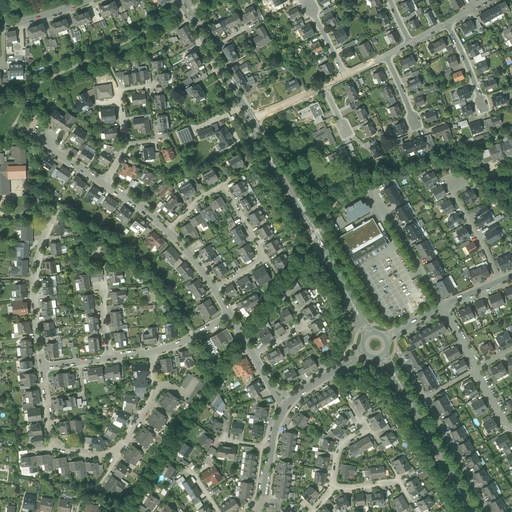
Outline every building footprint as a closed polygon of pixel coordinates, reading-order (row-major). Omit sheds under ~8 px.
[(401,3),(404,9),(411,6),(409,0),(401,3)] [(449,0),(455,10),(463,6),(459,0),(449,0)] [(114,2),(107,5),(111,14),(118,11),(114,2)] [(505,2),(498,5),(502,12),(509,9),(505,2)] [(103,17),(111,14),(107,5),(99,8),(103,17)] [(498,5),(492,8),(496,16),(502,12),(498,5)] [(246,13),(250,21),(250,20),(257,16),(258,16),(256,13),(255,10),(253,6),(245,10),(246,13)] [(412,6),(411,6),(404,9),(406,14),(414,11),(412,6)] [(288,12),(291,19),(296,17),(295,16),(300,14),(297,8),(288,12)] [(492,8),(486,12),(490,19),(496,16),(492,8)] [(378,20),(379,20),(387,16),(384,11),(383,12),(376,15),(378,20)] [(430,25),(436,22),(434,18),(431,12),(430,11),(424,14),(430,25)] [(88,12),(81,14),(84,23),(89,22),(92,21),(88,12)] [(484,23),(490,19),(486,12),(480,15),(484,23)] [(337,23),(336,22),(334,18),(331,13),(325,16),(326,17),(324,18),(327,24),(330,23),(332,26),(337,23)] [(79,25),(84,23),(81,14),(73,17),(76,26),(79,25)] [(238,14),(233,16),(236,23),(237,24),(241,22),(238,14)] [(389,22),(387,16),(379,20),(382,26),(383,25),(389,23),(389,22)] [(409,21),(413,30),(419,27),(416,18),(409,21)] [(66,19),(58,22),(61,31),(67,29),(69,28),(66,19)] [(477,19),(472,22),(475,28),(476,30),(482,27),(479,23),(477,19)] [(464,25),(460,27),(465,34),(471,30),(475,28),(472,22),(471,20),(467,22),(463,24),(464,25)] [(57,32),(61,31),(58,22),(51,24),(54,33),(57,32)] [(305,26),(303,22),(296,25),(295,26),(297,30),(301,28),(304,27),(305,26)] [(223,31),(223,30),(219,23),(215,25),(218,30),(219,33),(223,31)] [(43,24),(35,26),(38,35),(42,34),(46,33),(43,24)] [(314,33),(313,32),(310,25),(304,27),(301,28),(307,38),(311,36),(311,35),(314,33)] [(34,37),(38,35),(35,26),(27,29),(30,38),(34,37)] [(183,38),(184,37),(190,33),(187,28),(186,26),(178,31),(180,34),(181,33),(183,38)] [(256,45),(257,47),(258,47),(266,42),(267,43),(271,41),(262,26),(256,29),(260,36),(253,40),(256,45)] [(502,31),(504,35),(506,34),(510,32),(511,30),(511,26),(502,31)] [(301,28),(297,30),(300,37),(301,36),(304,40),(307,38),(301,28)] [(338,31),(333,33),(338,43),(348,38),(343,28),(338,31)] [(7,42),(7,47),(12,46),(12,44),(11,41),(17,40),(16,31),(7,33),(8,41),(7,42)] [(391,43),(392,44),(399,40),(395,31),(393,32),(387,35),(391,43)] [(187,44),(189,43),(193,41),(194,40),(190,33),(184,37),(187,44)] [(442,39),(437,41),(441,48),(442,49),(445,48),(446,47),(442,39)] [(437,41),(432,45),(435,52),(441,48),(437,41)] [(312,47),(315,53),(316,52),(322,49),(318,42),(313,44),(313,46),(312,47)] [(362,53),(364,57),(373,53),(367,42),(359,46),(360,46),(363,52),(362,53)] [(468,47),(471,53),(476,51),(477,50),(480,49),(477,42),(468,47)] [(222,49),(225,54),(233,49),(231,45),(230,45),(228,46),(222,49)] [(342,52),(345,58),(349,56),(349,57),(354,55),(350,48),(342,52)] [(229,61),(231,60),(237,56),(233,49),(225,54),(229,61)] [(188,58),(191,62),(199,58),(195,51),(185,57),(186,59),(186,60),(188,58)] [(412,55),(405,59),(408,65),(415,62),(412,55)] [(447,59),(450,67),(458,64),(455,56),(447,59)] [(192,70),(197,68),(199,66),(200,65),(202,64),(199,58),(191,62),(191,63),(189,64),(192,69),(192,70)] [(409,67),(408,65),(405,59),(399,61),(403,69),(409,67)] [(152,62),(153,69),(163,67),(162,60),(152,62)] [(475,65),(479,73),(488,69),(485,61),(475,65)] [(321,66),(318,68),(320,73),(324,71),(325,70),(327,74),(333,71),(329,62),(321,66)] [(23,64),(10,65),(10,71),(10,76),(16,76),(23,75),(23,64)] [(229,69),(232,75),(240,71),(238,69),(236,65),(229,69)] [(192,69),(185,73),(188,78),(190,77),(188,74),(196,69),(196,70),(198,69),(197,68),(192,70),(192,69)] [(139,71),(139,72),(140,81),(141,81),(141,80),(148,79),(147,72),(147,70),(139,71)] [(243,77),(240,71),(232,75),(236,81),(243,77)] [(375,78),(378,84),(387,80),(384,74),(383,75),(381,71),(373,74),(375,79),(375,78)] [(410,74),(413,79),(418,77),(419,77),(416,71),(410,74)] [(139,72),(132,73),(133,83),(133,82),(140,81),(139,72)] [(458,78),(459,80),(464,78),(461,72),(456,74),(456,73),(452,75),(454,80),(458,78)] [(125,85),(133,83),(132,73),(131,73),(131,74),(124,75),(124,79),(125,85)] [(158,74),(159,82),(164,81),(170,80),(169,73),(158,74)] [(181,82),(184,86),(193,81),(190,77),(188,78),(181,82)] [(244,79),(243,77),(236,81),(239,87),(246,82),(244,79)] [(413,79),(407,82),(410,89),(417,86),(417,87),(422,85),(418,77),(413,79)] [(284,84),(288,93),(300,87),(298,82),(296,78),(293,79),(294,80),(284,84)] [(483,84),(485,91),(493,88),(491,81),(488,82),(483,84)] [(247,84),(246,82),(239,87),(243,94),(251,90),(247,84)] [(343,86),(348,95),(356,91),(352,82),(343,86)] [(98,97),(98,99),(112,97),(111,85),(107,86),(107,88),(104,88),(104,86),(97,87),(98,97)] [(191,100),(196,97),(191,89),(194,87),(193,85),(185,89),(191,100)] [(199,85),(194,87),(191,89),(196,97),(198,101),(205,96),(199,85)] [(386,99),(389,98),(394,96),(393,96),(391,91),(390,87),(382,90),(386,99)] [(459,100),(460,100),(464,99),(470,97),(467,87),(463,88),(463,89),(457,91),(459,100)] [(94,88),(86,92),(89,96),(95,94),(94,88)] [(358,94),(356,91),(348,95),(349,97),(349,98),(351,102),(358,99),(356,95),(358,94)] [(79,111),(80,112),(85,110),(93,105),(89,96),(86,92),(81,95),(83,100),(80,101),(75,103),(79,111)] [(132,96),(133,105),(146,103),(146,100),(145,94),(132,96)] [(154,96),(155,103),(166,101),(165,94),(154,96)] [(491,98),(494,106),(494,105),(501,103),(501,104),(504,103),(503,98),(502,94),(501,94),(502,95),(496,96),(492,98),(492,97),(491,98)] [(414,99),(417,106),(425,103),(422,96),(420,97),(414,99)] [(167,109),(166,101),(155,103),(156,110),(167,109)] [(315,121),(321,118),(320,116),(321,116),(324,114),(318,102),(313,104),(313,105),(310,106),(310,105),(298,111),(298,112),(299,114),(300,116),(301,115),(302,118),(311,113),(315,121)] [(390,113),(392,117),(401,113),(397,104),(389,108),(391,113),(390,113)] [(461,107),(464,116),(473,114),(470,105),(461,107)] [(355,110),(360,120),(368,116),(363,106),(355,110)] [(105,118),(105,122),(107,122),(114,121),(115,121),(114,109),(101,110),(102,118),(105,118)] [(55,124),(59,127),(65,117),(54,110),(51,116),(53,117),(50,122),(51,123),(54,125),(55,124)] [(424,114),(427,122),(437,119),(434,111),(434,110),(430,112),(424,114)] [(68,113),(65,117),(59,127),(63,130),(65,127),(68,130),(76,118),(68,113)] [(157,116),(158,123),(169,122),(168,115),(157,116)] [(492,125),(493,126),(502,124),(499,115),(490,118),(490,119),(492,125)] [(143,128),(143,133),(150,132),(148,118),(144,118),(133,120),(134,129),(140,128),(143,128)] [(459,122),(461,128),(468,126),(466,120),(459,122)] [(170,129),(169,122),(158,123),(159,131),(170,129)] [(363,126),(368,137),(376,133),(371,122),(365,125),(362,126),(363,126)] [(398,131),(400,135),(407,132),(405,128),(403,122),(399,123),(395,125),(398,132),(398,131)] [(469,124),(472,133),(478,131),(478,132),(483,131),(481,127),(482,127),(481,125),(480,122),(477,123),(476,123),(475,122),(469,124)] [(216,129),(217,132),(220,130),(217,124),(210,126),(211,127),(213,131),(216,129)] [(444,133),(446,141),(452,139),(449,132),(450,132),(448,124),(433,130),(436,136),(444,133)] [(177,132),(182,145),(193,140),(188,127),(177,132)] [(234,142),(231,137),(228,133),(225,127),(220,130),(217,132),(216,129),(213,131),(211,127),(198,132),(201,139),(208,137),(216,134),(218,138),(220,137),(223,141),(221,143),(219,144),(222,149),(225,147),(226,149),(231,146),(230,145),(234,142)] [(69,140),(74,143),(76,139),(81,142),(86,134),(76,128),(69,140)] [(104,129),(105,133),(105,139),(113,138),(113,137),(117,136),(117,137),(116,128),(108,129),(108,128),(104,129)] [(325,148),(331,145),(331,144),(335,142),(331,133),(332,132),(329,128),(325,130),(324,128),(312,133),(312,134),(316,140),(316,142),(326,137),(329,141),(324,144),(325,143),(327,147),(325,148)] [(422,137),(413,141),(417,150),(426,147),(422,137)] [(394,140),(396,146),(403,143),(401,138),(394,140)] [(489,149),(493,160),(497,159),(500,158),(501,159),(507,157),(506,156),(511,154),(511,138),(509,140),(509,141),(502,143),(502,142),(496,144),(496,145),(488,148),(489,149)] [(413,141),(403,145),(402,145),(405,151),(406,154),(413,151),(417,150),(413,141)] [(399,154),(405,151),(402,145),(403,145),(403,143),(396,146),(399,153),(399,154)] [(370,148),(375,158),(382,154),(377,144),(370,148)] [(341,155),(345,165),(352,162),(344,146),(338,149),(339,150),(328,156),(330,160),(341,155)] [(15,162),(7,163),(7,157),(3,157),(3,154),(0,153),(0,194),(9,194),(8,182),(6,182),(6,179),(8,179),(8,178),(16,178),(16,179),(26,179),(26,157),(25,147),(12,147),(13,157),(15,157),(15,162)] [(144,149),(144,153),(145,159),(154,157),(153,147),(144,149)] [(162,151),(165,160),(169,158),(171,159),(175,158),(172,147),(162,151)] [(70,154),(75,157),(78,152),(73,149),(70,154)] [(78,157),(88,164),(94,155),(84,149),(82,152),(78,157)] [(492,163),(498,161),(497,159),(493,160),(489,149),(488,150),(488,149),(479,152),(481,159),(482,158),(483,164),(491,161),(492,163)] [(98,159),(108,165),(113,157),(110,155),(104,151),(103,151),(98,159)] [(239,154),(234,157),(240,167),(245,164),(242,159),(239,154)] [(41,164),(50,169),(54,163),(55,162),(46,156),(41,164)] [(234,170),(240,167),(234,157),(228,160),(234,170)] [(59,171),(56,169),(58,166),(54,163),(50,169),(47,173),(51,176),(55,178),(56,175),(59,171)] [(126,177),(128,175),(132,168),(126,165),(126,164),(120,174),(126,177)] [(133,165),(132,168),(128,175),(133,178),(133,179),(139,169),(134,166),(134,165),(133,165)] [(56,175),(66,181),(72,173),(62,167),(59,171),(56,175)] [(213,169),(208,172),(214,182),(219,179),(213,169)] [(140,179),(146,183),(152,174),(146,170),(140,179)] [(208,185),(214,182),(208,172),(202,175),(208,185)] [(426,186),(427,187),(432,184),(438,180),(433,172),(430,173),(430,172),(426,175),(426,176),(422,178),(426,186)] [(157,177),(152,174),(146,183),(151,186),(151,187),(157,177)] [(73,188),(80,193),(81,191),(86,185),(86,184),(80,180),(81,179),(77,176),(71,184),(74,186),(73,188)] [(156,191),(160,194),(169,184),(164,180),(161,184),(160,184),(158,186),(158,188),(156,191)] [(231,187),(234,191),(246,185),(243,180),(237,183),(231,187)] [(190,182),(185,185),(191,195),(196,192),(190,182)] [(173,187),(169,184),(160,194),(164,197),(167,195),(168,194),(170,192),(169,191),(173,187)] [(383,190),(387,196),(397,191),(393,184),(386,188),(383,190)] [(186,198),(191,195),(185,185),(180,188),(184,195),(186,198)] [(248,189),(246,185),(234,191),(237,196),(243,193),(248,190),(248,189)] [(432,191),(437,199),(446,194),(441,186),(438,188),(432,191)] [(85,199),(90,202),(92,199),(97,201),(97,202),(102,195),(103,193),(92,187),(85,199)] [(470,202),(471,203),(474,201),(474,200),(477,198),(472,190),(469,191),(468,191),(465,193),(462,195),(466,203),(470,201),(470,202)] [(400,196),(397,191),(387,196),(391,202),(394,201),(396,199),(400,197),(400,196)] [(240,201),(242,206),(254,199),(251,194),(251,195),(246,198),(240,201)] [(98,206),(100,202),(104,196),(102,195),(97,202),(97,201),(95,204),(98,206)] [(165,207),(174,214),(182,205),(177,201),(178,201),(179,199),(174,195),(167,204),(164,207),(165,207)] [(211,205),(212,207),(214,210),(220,206),(222,209),(221,209),(221,210),(222,210),(224,212),(228,210),(221,196),(209,203),(211,205)] [(108,208),(113,211),(118,203),(110,198),(110,199),(107,197),(107,198),(103,204),(102,205),(107,209),(108,208)] [(257,204),(254,199),(242,206),(245,211),(251,207),(256,204),(257,204)] [(360,199),(345,208),(347,212),(345,213),(347,216),(345,217),(348,222),(370,209),(368,204),(366,205),(365,202),(362,203),(360,199)] [(403,199),(398,202),(396,204),(398,208),(405,204),(404,202),(403,199)] [(160,208),(162,210),(165,207),(164,207),(167,204),(165,202),(162,200),(157,206),(160,208)] [(441,205),(445,213),(454,208),(452,206),(453,206),(449,200),(444,203),(441,205)] [(412,213),(414,212),(410,205),(408,202),(406,203),(412,213)] [(395,210),(398,215),(408,209),(405,204),(398,208),(395,210)] [(117,216),(121,220),(122,220),(129,210),(124,206),(121,210),(119,212),(116,216),(117,216)] [(479,210),(481,214),(486,211),(487,213),(490,212),(486,206),(479,210)] [(201,213),(204,219),(210,215),(214,221),(218,218),(214,210),(212,207),(208,209),(207,207),(200,211),(201,213)] [(248,216),(251,220),(262,214),(260,209),(259,209),(254,212),(248,216)] [(411,214),(408,209),(398,215),(401,220),(404,218),(407,217),(411,214)] [(133,213),(129,210),(122,220),(121,220),(121,221),(125,224),(129,219),(130,217),(133,213)] [(479,225),(480,227),(492,221),(491,220),(491,218),(491,217),(489,217),(487,213),(486,211),(481,214),(475,218),(477,222),(477,223),(478,225),(479,225)] [(208,225),(206,222),(204,219),(201,213),(190,220),(191,222),(192,224),(194,227),(201,223),(203,228),(208,225)] [(265,218),(262,214),(251,220),(253,225),(259,222),(264,219),(265,218)] [(447,222),(451,228),(455,226),(459,224),(462,222),(460,220),(461,219),(459,215),(458,216),(457,217),(451,220),(450,221),(447,222)] [(147,226),(144,224),(144,223),(144,222),(144,221),(143,221),(142,221),(141,222),(140,222),(140,221),(139,220),(137,218),(129,228),(134,232),(137,228),(142,232),(143,232),(147,227),(147,226)] [(361,260),(362,261),(388,246),(388,245),(385,240),(381,233),(376,224),(373,218),(354,228),(347,232),(339,237),(354,262),(356,260),(358,262),(361,260)] [(55,232),(63,235),(65,230),(69,232),(71,227),(67,225),(67,224),(59,221),(55,232)] [(385,231),(380,222),(376,224),(381,233),(385,231)] [(408,233),(417,228),(415,224),(414,222),(409,225),(405,227),(408,233)] [(488,226),(491,231),(495,228),(495,229),(498,227),(496,222),(488,226)] [(22,237),(32,237),(32,223),(31,223),(16,223),(16,229),(22,229),(22,237)] [(198,235),(194,227),(192,224),(188,226),(187,224),(180,228),(184,236),(191,232),(194,237),(198,235)] [(256,230),(259,235),(271,228),(268,224),(267,224),(262,227),(256,230)] [(345,228),(347,232),(354,228),(352,224),(345,228)] [(230,231),(233,237),(243,232),(239,226),(237,227),(230,231)] [(141,233),(145,236),(151,230),(147,227),(143,232),(142,232),(141,233)] [(457,236),(460,241),(470,236),(469,234),(467,234),(466,232),(467,231),(465,227),(463,228),(457,232),(459,235),(457,236)] [(274,233),(271,228),(259,235),(262,240),(268,236),(273,233),(274,233)] [(421,234),(418,228),(417,228),(408,233),(412,240),(415,238),(421,234)] [(492,241),(493,242),(501,237),(495,229),(495,228),(491,231),(484,235),(488,241),(490,240),(492,241)] [(145,243),(151,249),(153,246),(152,245),(154,243),(155,244),(158,247),(162,242),(163,241),(153,232),(148,238),(149,239),(145,243)] [(246,238),(243,232),(233,237),(237,243),(238,243),(244,239),(246,238)] [(265,245),(268,249),(279,243),(276,238),(271,241),(265,245)] [(415,246),(419,252),(429,246),(425,241),(425,240),(418,244),(415,246)] [(52,254),(55,254),(62,253),(61,246),(60,242),(56,243),(50,243),(52,254)] [(465,247),(470,254),(478,250),(473,242),(470,244),(465,247)] [(23,257),(28,258),(28,243),(25,243),(15,243),(15,249),(20,249),(20,251),(20,257),(23,257)] [(282,247),(279,243),(268,249),(270,254),(276,251),(281,248),(282,247)] [(239,249),(242,256),(251,250),(248,244),(247,245),(242,247),(239,249)] [(200,250),(203,256),(212,251),(209,245),(205,247),(200,250)] [(172,264),(179,258),(177,255),(177,254),(174,251),(175,250),(174,249),(173,250),(170,246),(160,256),(163,260),(166,257),(168,256),(169,258),(168,259),(172,264)] [(362,261),(356,264),(358,268),(364,264),(363,262),(389,247),(388,246),(362,261)] [(432,252),(429,246),(419,252),(422,258),(426,256),(428,255),(432,253),(432,252)] [(252,252),(251,250),(242,256),(246,262),(250,259),(255,257),(252,252)] [(216,257),(212,251),(203,256),(207,262),(213,259),(216,257)] [(273,259),(276,264),(287,257),(285,253),(284,253),(279,256),(273,259)] [(510,254),(503,257),(508,268),(511,265),(511,258),(510,254)] [(288,259),(287,257),(276,264),(278,267),(276,268),(278,271),(281,270),(288,259)] [(502,270),(508,268),(503,257),(497,259),(501,268),(502,270)] [(173,268),(174,267),(181,261),(179,258),(172,264),(171,265),(173,268)] [(426,264),(430,271),(439,265),(436,259),(429,263),(426,264)] [(12,274),(26,275),(26,271),(27,271),(27,265),(27,260),(23,260),(18,260),(18,261),(18,269),(12,269),(12,274)] [(44,262),(46,274),(50,273),(57,272),(56,265),(55,260),(48,261),(44,262)] [(183,263),(181,261),(174,267),(176,270),(177,269),(183,263)] [(182,275),(186,280),(193,273),(189,269),(187,266),(184,262),(183,263),(177,269),(178,268),(181,272),(182,272),(184,274),(182,275)] [(212,268),(215,273),(225,267),(222,262),(222,263),(217,265),(212,268)] [(443,271),(439,265),(430,271),(433,277),(436,275),(443,271)] [(484,265),(477,268),(481,279),(489,276),(487,270),(485,265),(484,265)] [(228,271),(225,267),(215,273),(217,277),(228,271)] [(258,279),(261,284),(271,279),(264,267),(252,273),(253,275),(256,280),(258,279)] [(473,283),(481,279),(477,268),(469,272),(471,277),(473,283)] [(110,276),(111,283),(112,283),(120,282),(121,282),(120,279),(120,277),(123,276),(122,270),(109,272),(110,276)] [(79,282),(80,290),(90,288),(88,274),(75,276),(76,282),(79,282)] [(245,287),(247,291),(253,288),(251,283),(247,276),(238,282),(242,289),(245,287)] [(437,283),(440,289),(450,284),(446,278),(446,277),(440,281),(437,283)] [(42,281),(43,288),(53,287),(52,280),(52,279),(47,280),(42,281)] [(203,289),(201,286),(199,284),(200,283),(197,280),(191,284),(188,286),(189,286),(191,289),(190,289),(192,292),(195,296),(195,295),(197,298),(196,298),(197,299),(200,296),(206,292),(204,289),(203,289)] [(17,297),(17,298),(22,297),(27,296),(25,284),(15,285),(17,297)] [(453,289),(450,284),(440,289),(443,295),(447,293),(453,289)] [(225,289),(229,296),(237,292),(237,291),(234,286),(233,285),(225,289)] [(54,294),(53,287),(43,288),(44,295),(49,294),(54,294)] [(294,295),(297,300),(308,293),(306,288),(305,289),(300,292),(294,295)] [(447,293),(449,297),(457,293),(454,289),(453,289),(447,293)] [(122,303),(122,299),(121,297),(126,296),(125,290),(123,290),(118,291),(111,292),(112,296),(111,296),(112,300),(113,300),(113,304),(122,303)] [(248,298),(252,306),(257,303),(255,300),(259,298),(256,293),(248,298)] [(311,298),(308,293),(297,300),(299,305),(305,301),(310,298),(311,298)] [(499,293),(494,295),(499,306),(504,304),(502,298),(499,293)] [(84,302),(85,309),(92,308),(92,304),(93,304),(92,295),(83,296),(85,296),(86,300),(84,301),(84,302)] [(493,309),(499,306),(494,295),(488,298),(493,309)] [(254,308),(253,307),(252,306),(248,298),(241,302),(243,304),(244,307),(247,312),(254,308)] [(313,303),(312,301),(310,298),(305,301),(307,304),(308,306),(313,303)] [(204,319),(209,317),(217,312),(209,299),(201,303),(197,306),(201,313),(204,319)] [(19,311),(19,315),(28,313),(26,303),(25,303),(24,305),(22,305),(22,300),(15,301),(13,301),(13,306),(14,312),(19,311)] [(475,304),(479,313),(483,311),(486,309),(484,305),(482,300),(475,304)] [(42,302),(42,309),(52,308),(51,301),(46,301),(42,302)] [(302,310),(305,315),(317,308),(314,303),(313,303),(308,306),(302,310)] [(469,306),(464,309),(468,319),(474,317),(472,312),(469,306)] [(52,308),(42,309),(43,316),(45,316),(51,315),(53,315),(52,314),(52,308)] [(319,312),(317,308),(305,315),(308,319),(314,316),(319,313),(319,312)] [(284,317),(287,322),(293,318),(288,309),(281,312),(284,317)] [(463,322),(468,319),(464,309),(458,311),(459,312),(461,317),(463,322)] [(110,312),(111,320),(122,318),(121,311),(120,311),(114,312),(110,312)] [(88,317),(89,324),(98,323),(97,316),(96,316),(88,317)] [(123,326),(122,318),(111,320),(112,327),(116,326),(122,326),(123,326)] [(311,325),(315,332),(324,327),(323,326),(323,327),(321,324),(322,324),(319,320),(317,321),(312,324),(311,325)] [(441,320),(436,323),(442,333),(446,330),(446,329),(441,320)] [(273,325),(278,334),(285,331),(282,326),(279,321),(273,325)] [(19,333),(19,334),(22,334),(30,333),(29,322),(18,323),(19,333)] [(44,323),(45,330),(54,329),(53,322),(48,322),(44,323)] [(99,330),(98,323),(89,324),(90,331),(97,330),(99,330)] [(436,323),(431,326),(437,335),(442,333),(436,323)] [(162,335),(162,339),(176,337),(175,325),(173,326),(166,327),(165,327),(166,335),(162,335)] [(431,326),(426,329),(432,338),(437,335),(431,326)] [(143,334),(145,344),(157,342),(155,334),(155,327),(149,328),(149,333),(143,334)] [(268,328),(267,328),(263,331),(262,330),(258,332),(260,337),(264,343),(273,338),(270,332),(268,328)] [(55,336),(54,329),(45,330),(46,337),(50,336),(55,336)] [(211,338),(215,346),(223,342),(224,345),(229,342),(228,342),(233,339),(227,329),(222,331),(211,338)] [(426,329),(422,331),(427,341),(432,338),(426,329)] [(422,331),(417,334),(422,344),(427,341),(422,331)] [(114,333),(115,340),(126,339),(125,332),(123,332),(117,333),(114,333)] [(496,338),(501,347),(506,344),(507,345),(510,344),(509,343),(511,341),(511,339),(508,335),(509,335),(507,332),(506,332),(496,338)] [(314,340),(318,347),(323,344),(323,343),(325,342),(324,339),(327,338),(324,334),(319,337),(314,340)] [(417,334),(412,337),(418,346),(422,344),(417,334)] [(88,338),(89,345),(99,344),(98,337),(92,337),(88,338)] [(299,337),(292,340),(298,350),(304,346),(303,345),(300,340),(299,337)] [(413,349),(418,346),(412,337),(407,340),(412,348),(413,349)] [(217,349),(215,346),(211,338),(205,341),(208,346),(207,346),(208,349),(210,353),(211,352),(214,351),(217,349)] [(21,340),(22,348),(32,346),(31,339),(29,339),(21,340)] [(127,346),(126,339),(115,340),(116,348),(127,346)] [(291,353),(298,350),(292,340),(286,344),(288,347),(291,352),(291,353)] [(47,343),(48,350),(57,349),(57,342),(53,343),(47,343)] [(483,353),(485,356),(494,351),(494,350),(489,343),(480,348),(482,351),(482,353),(483,353)] [(89,345),(89,347),(90,351),(90,352),(100,351),(99,344),(89,345)] [(33,354),(32,346),(22,348),(21,348),(21,355),(31,354),(33,354)] [(445,353),(448,358),(449,358),(450,360),(460,355),(456,347),(450,350),(445,353)] [(279,348),(273,352),(278,361),(284,357),(283,356),(280,351),(279,348)] [(58,356),(57,349),(48,350),(49,358),(58,356)] [(205,350),(211,359),(214,358),(213,356),(211,352),(210,353),(208,349),(205,350)] [(180,362),(184,362),(186,365),(188,368),(187,367),(194,363),(195,364),(191,358),(191,352),(185,353),(185,352),(179,353),(179,356),(180,362)] [(272,364),(278,361),(273,352),(266,355),(269,361),(271,365),(272,364)] [(307,374),(318,368),(318,367),(315,362),(312,357),(301,364),(303,368),(307,374)] [(160,360),(162,373),(172,371),(171,358),(160,360)] [(242,374),(244,377),(250,374),(253,373),(249,366),(249,367),(247,364),(248,364),(245,358),(236,364),(237,366),(234,368),(238,376),(242,374)] [(315,362),(318,367),(324,363),(321,358),(315,362)] [(21,368),(25,368),(31,367),(33,367),(32,360),(31,360),(22,361),(20,361),(21,368)] [(454,365),(458,373),(468,368),(463,360),(459,362),(454,365)] [(140,377),(145,377),(147,377),(147,373),(148,373),(147,368),(146,368),(146,363),(139,364),(132,364),(132,371),(139,371),(140,377)] [(502,363),(496,366),(502,376),(508,373),(505,368),(502,363)] [(114,377),(115,381),(121,380),(120,374),(119,368),(119,366),(112,367),(106,368),(106,369),(107,378),(114,377)] [(496,379),(502,376),(496,366),(490,369),(493,375),(496,379)] [(419,377),(429,372),(427,367),(426,367),(421,371),(419,372),(417,373),(419,377)] [(98,378),(98,382),(104,382),(104,379),(103,370),(102,368),(98,369),(98,368),(88,370),(89,377),(89,379),(98,378)] [(303,368),(298,371),(302,377),(307,374),(303,368)] [(284,374),(289,383),(298,377),(296,373),(293,369),(289,371),(289,372),(285,374),(284,374)] [(424,386),(434,380),(429,372),(419,377),(424,386)] [(25,386),(30,385),(37,384),(36,380),(36,377),(35,376),(35,373),(26,374),(20,374),(20,375),(21,382),(24,381),(25,386)] [(69,373),(63,374),(65,386),(68,386),(68,385),(72,384),(75,384),(73,374),(69,375),(69,373)] [(61,387),(65,386),(63,374),(57,375),(57,376),(53,377),(54,384),(54,386),(61,386),(61,387)] [(245,378),(248,383),(250,381),(254,379),(250,374),(244,377),(244,378),(245,379),(245,378)] [(144,393),(147,393),(146,387),(148,387),(148,380),(146,380),(137,381),(134,381),(134,386),(138,386),(138,393),(138,394),(144,393)] [(246,387),(249,392),(261,385),(258,380),(252,384),(247,387),(246,387)] [(431,388),(437,385),(434,380),(424,386),(427,391),(430,389),(431,388)] [(187,387),(188,384),(183,381),(182,383),(180,386),(185,389),(187,387)] [(469,394),(471,397),(478,393),(473,385),(472,386),(471,383),(464,387),(466,390),(464,391),(466,395),(469,394)] [(263,390),(261,385),(249,392),(252,396),(257,393),(263,390)] [(328,386),(326,388),(333,400),(338,397),(337,396),(333,389),(332,388),(330,389),(329,388),(328,386)] [(324,392),(322,393),(327,403),(333,400),(326,388),(323,390),(324,391),(324,392)] [(25,392),(27,404),(33,403),(39,402),(38,390),(25,392)] [(180,405),(178,403),(180,400),(168,392),(160,405),(167,410),(171,413),(171,412),(176,406),(178,408),(180,405)] [(318,392),(315,394),(322,406),(327,403),(322,393),(320,395),(319,394),(318,392)] [(210,405),(212,406),(220,396),(218,393),(210,405)] [(313,398),(311,399),(317,409),(322,406),(315,394),(312,395),(313,397),(313,398)] [(132,410),(136,410),(137,402),(138,402),(139,397),(136,397),(125,395),(124,401),(128,401),(127,408),(133,409),(132,410)] [(353,401),(357,407),(367,401),(363,395),(353,401)] [(70,399),(66,400),(67,406),(72,406),(72,408),(77,407),(76,405),(76,399),(75,396),(70,397),(70,399)] [(217,409),(220,412),(225,405),(220,396),(212,406),(217,409)] [(433,402),(437,407),(446,402),(443,396),(439,398),(433,402)] [(63,407),(67,406),(66,400),(63,401),(62,398),(57,398),(57,403),(58,410),(63,409),(63,407)] [(312,412),(317,409),(311,399),(309,400),(308,400),(307,398),(305,400),(307,403),(310,408),(312,412)] [(472,405),(477,414),(480,412),(481,413),(484,411),(484,410),(487,409),(481,399),(478,401),(472,405)] [(370,407),(367,401),(357,407),(360,413),(370,407)] [(449,407),(446,402),(437,407),(440,413),(443,411),(449,407)] [(259,416),(266,417),(267,408),(256,406),(255,416),(259,416)] [(304,415),(307,410),(303,406),(299,411),(300,412),(304,415)] [(29,421),(41,420),(40,409),(34,409),(27,410),(27,411),(28,416),(30,416),(30,421),(29,421)] [(122,425),(125,426),(128,419),(129,419),(131,414),(124,411),(118,409),(116,414),(119,415),(116,422),(122,425)] [(155,427),(159,430),(168,418),(168,417),(164,415),(156,410),(148,422),(155,427)] [(296,413),(294,415),(306,423),(309,418),(304,415),(300,412),(299,414),(298,414),(296,413)] [(368,419),(372,425),(382,419),(379,413),(375,415),(368,419)] [(443,419),(445,423),(455,417),(453,413),(448,416),(443,419)] [(302,428),(306,423),(294,415),(292,418),(294,419),(294,420),(293,422),(297,424),(302,428)] [(336,435),(340,438),(346,430),(342,428),(348,420),(340,415),(341,416),(339,418),(338,418),(335,423),(338,425),(338,426),(337,428),(336,428),(333,433),(336,435)] [(457,421),(455,417),(445,423),(448,427),(452,424),(457,421)] [(207,426),(216,432),(222,424),(218,421),(213,418),(214,418),(212,421),(211,421),(207,426)] [(76,419),(70,420),(72,433),(75,433),(75,432),(82,431),(81,421),(77,421),(76,419)] [(386,425),(382,419),(372,425),(375,431),(382,427),(386,425)] [(489,433),(490,434),(499,429),(496,424),(495,425),(493,421),(494,421),(493,419),(491,419),(484,423),(483,424),(485,428),(485,430),(486,432),(489,433)] [(61,432),(66,432),(66,434),(72,433),(70,420),(64,421),(64,422),(60,422),(61,428),(61,432)] [(292,421),(288,425),(293,429),(297,424),(293,422),(292,421)] [(113,439),(114,440),(118,433),(119,434),(122,430),(120,429),(113,424),(110,422),(107,427),(111,429),(107,435),(113,439)] [(232,431),(241,433),(242,428),(242,424),(236,423),(233,422),(232,431)] [(252,435),(261,436),(263,426),(261,425),(254,424),(252,435)] [(42,430),(41,430),(41,426),(31,428),(30,428),(30,432),(30,433),(33,433),(33,436),(42,434),(42,433),(43,433),(42,430)] [(451,432),(453,436),(463,430),(461,426),(455,430),(451,432)] [(143,445),(147,448),(156,436),(156,435),(152,432),(144,427),(136,440),(143,445)] [(465,434),(463,430),(453,436),(455,440),(459,437),(465,434)] [(330,431),(327,435),(325,434),(323,439),(324,439),(333,441),(334,438),(336,435),(333,433),(330,431)] [(388,432),(385,434),(390,443),(391,443),(396,439),(392,431),(388,432)] [(43,436),(42,434),(33,436),(34,439),(31,439),(31,440),(32,444),(34,444),(34,447),(43,446),(43,443),(43,439),(44,439),(43,436)] [(198,442),(207,448),(212,440),(209,438),(204,434),(204,435),(202,438),(202,437),(198,442)] [(385,446),(390,443),(385,434),(379,438),(382,443),(384,446),(385,446)] [(499,444),(501,447),(503,446),(504,449),(505,450),(509,447),(511,445),(506,435),(499,439),(495,441),(498,445),(499,444)] [(90,447),(103,449),(106,444),(108,446),(111,441),(104,438),(102,436),(100,439),(99,439),(99,440),(92,439),(91,444),(90,447)] [(368,436),(358,442),(363,451),(367,448),(373,445),(372,442),(368,436)] [(321,448),(331,451),(334,442),(333,441),(324,439),(325,439),(324,443),(323,443),(322,446),(321,448)] [(458,445),(460,449),(470,443),(468,439),(463,442),(458,445)] [(354,456),(363,451),(358,442),(349,447),(354,456)] [(178,452),(187,457),(192,449),(184,443),(178,452)] [(382,443),(377,446),(378,448),(380,451),(386,448),(385,446),(384,446),(382,443)] [(472,447),(470,443),(460,449),(463,453),(467,450),(472,447)] [(131,463),(135,466),(139,460),(144,453),(140,450),(132,445),(123,458),(131,463)] [(217,456),(226,457),(227,446),(219,445),(217,456)] [(235,447),(227,446),(226,457),(233,458),(234,458),(234,453),(235,447)] [(465,459),(467,462),(477,457),(475,453),(469,456),(465,459)] [(54,470),(54,468),(54,466),(51,466),(50,456),(49,454),(49,456),(45,456),(44,455),(36,456),(37,458),(37,464),(37,465),(42,465),(45,464),(46,470),(46,471),(54,470)] [(203,462),(209,466),(212,462),(213,460),(213,459),(209,456),(208,456),(203,462)] [(316,466),(327,467),(328,457),(324,457),(319,456),(318,460),(317,460),(316,466)] [(393,462),(397,468),(407,462),(404,456),(400,458),(393,462)] [(38,472),(37,465),(37,464),(34,464),(34,458),(33,457),(29,458),(29,457),(20,458),(22,467),(23,467),(29,466),(30,473),(38,472)] [(71,473),(71,471),(70,469),(67,469),(67,463),(66,457),(65,457),(65,459),(61,459),(61,458),(53,459),(54,466),(54,468),(62,467),(63,474),(71,473)] [(479,461),(477,457),(467,462),(469,466),(474,464),(479,461)] [(87,476),(87,472),(86,469),(83,469),(82,463),(83,463),(82,460),(82,462),(78,462),(78,461),(69,462),(69,463),(70,469),(71,471),(78,470),(79,477),(87,476)] [(86,463),(86,469),(87,472),(93,471),(94,477),(97,476),(99,473),(98,466),(98,464),(94,464),(94,463),(90,463),(90,462),(86,463)] [(410,467),(407,462),(397,468),(400,474),(407,470),(411,468),(410,467)] [(117,471),(123,476),(125,473),(128,475),(132,470),(128,468),(120,463),(115,470),(117,471)] [(132,470),(133,471),(136,466),(135,466),(131,463),(128,468),(132,470)] [(171,465),(168,469),(164,475),(172,480),(173,479),(179,471),(171,465)] [(340,476),(349,477),(349,472),(354,473),(355,471),(355,470),(355,469),(355,468),(355,467),(350,466),(342,465),(340,476)] [(213,478),(216,482),(222,478),(214,466),(212,468),(202,474),(207,482),(213,478)] [(385,476),(384,471),(383,467),(377,468),(370,469),(370,470),(371,476),(371,478),(385,476)] [(473,474),(476,478),(485,473),(483,469),(477,472),(473,474)] [(314,482),(325,483),(326,473),(322,473),(316,472),(317,472),(316,476),(315,476),(314,482)] [(487,477),(485,473),(476,478),(478,483),(482,481),(488,477),(487,477)] [(129,484),(121,479),(116,475),(114,478),(125,485),(124,485),(126,487),(129,484)] [(111,488),(115,491),(117,487),(121,490),(124,485),(125,485),(114,478),(112,477),(105,487),(109,490),(111,488)] [(405,483),(409,489),(419,483),(416,477),(412,479),(405,483)] [(182,483),(188,491),(195,486),(190,478),(186,481),(182,483)] [(171,488),(176,481),(173,479),(172,480),(168,486),(171,488)] [(423,489),(419,483),(409,489),(413,495),(419,491),(423,489)] [(482,488),(484,493),(494,487),(491,483),(486,485),(485,486),(482,488)] [(200,494),(195,486),(188,491),(193,499),(200,494)] [(309,502),(310,502),(312,500),(312,501),(314,499),(312,498),(315,496),(316,497),(317,496),(317,495),(319,493),(318,493),(315,489),(313,487),(310,487),(302,495),(305,498),(309,502)] [(496,491),(494,487),(484,493),(487,497),(490,495),(492,494),(496,492),(496,491)] [(144,504),(152,510),(159,500),(150,494),(144,504)] [(342,494),(339,495),(345,508),(350,506),(350,505),(347,497),(346,495),(344,496),(343,496),(342,494)] [(355,495),(357,506),(357,505),(357,504),(360,504),(360,505),(364,505),(365,505),(363,494),(355,495)] [(33,509),(34,509),(35,503),(36,497),(25,495),(22,507),(23,507),(23,506),(28,507),(28,508),(29,508),(33,509)] [(339,510),(345,508),(339,495),(336,496),(337,498),(337,499),(335,500),(336,504),(339,509),(339,510)] [(397,506),(400,511),(406,508),(408,507),(407,506),(401,495),(393,500),(396,506),(397,506)] [(428,496),(423,499),(428,508),(434,504),(429,496),(429,495),(428,496)] [(204,506),(200,501),(201,501),(199,497),(192,502),(194,505),(195,505),(198,510),(204,506)] [(233,498),(229,500),(236,510),(240,507),(237,502),(233,497),(233,498)] [(490,503),(492,507),(502,502),(499,498),(499,497),(493,501),(490,503)] [(49,511),(51,511),(54,500),(53,500),(42,498),(41,502),(40,510),(49,511)] [(58,511),(60,511),(64,511),(65,511),(70,511),(71,506),(72,502),(72,501),(65,500),(60,499),(58,509),(58,511)] [(422,511),(428,508),(423,499),(417,502),(422,511)] [(229,500),(225,503),(230,511),(233,511),(236,510),(229,500)] [(504,506),(502,502),(492,507),(495,511),(498,510),(498,509),(504,506)] [(87,503),(85,511),(97,511),(99,505),(92,504),(87,503)] [(224,511),(230,511),(225,503),(221,506),(224,511)]
